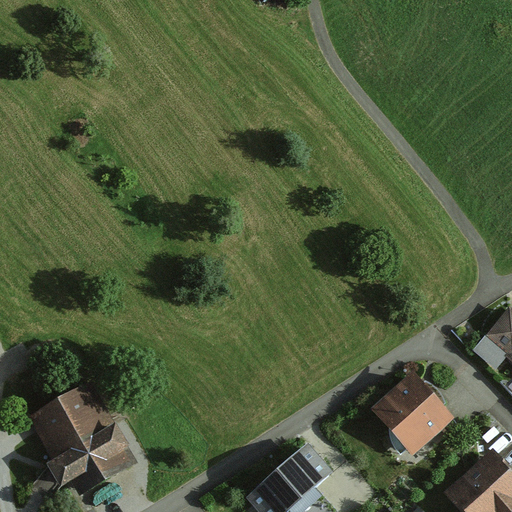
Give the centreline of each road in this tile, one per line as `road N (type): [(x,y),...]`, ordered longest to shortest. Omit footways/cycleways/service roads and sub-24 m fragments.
road 1 (track): [(314,0),(339,68),(443,197),(483,261),(492,296),(431,339)]
road 2 (residential): [(162,511),(431,339)]
